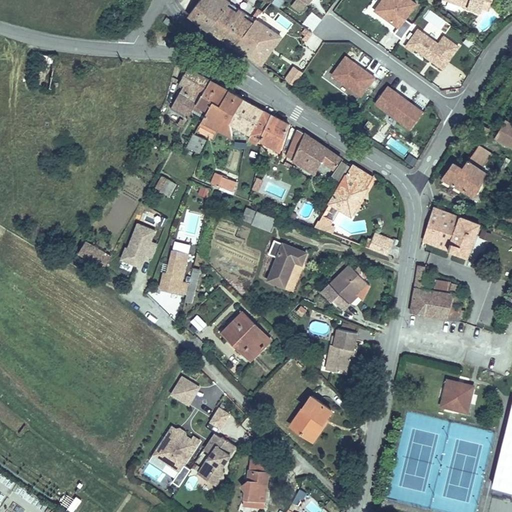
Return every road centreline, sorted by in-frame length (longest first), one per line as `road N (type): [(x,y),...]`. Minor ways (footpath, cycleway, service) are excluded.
road 1 (residential): [(118,283),(357,507)]
road 2 (residential): [(407,192),(415,222),(357,507)]
road 3 (residential): [(132,51),(198,59),(235,76),(386,170),(407,192)]
road 4 (residential): [(458,114),(355,38),(334,32)]
road 5 (track): [(118,283),(0,215)]
road 6 (residential): [(0,30),(132,51)]
